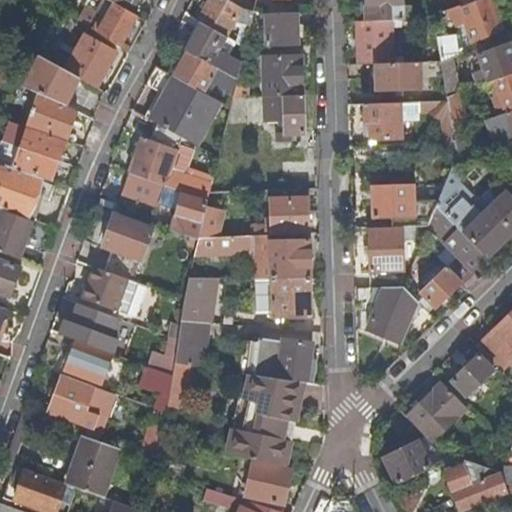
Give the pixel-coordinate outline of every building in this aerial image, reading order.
[(109,0),(114,3),(130,12),(136,0),(109,0)] [(210,0),(199,20),(200,21),(227,36),(242,9),(226,0),(210,0)] [(374,4),(374,20),(404,18),(403,0),(367,0),(368,4),(374,4)] [(504,30),(492,0),(471,0),(464,2),(449,8),(453,17),(456,16),(459,23),(467,21),(475,39),(504,30)] [(94,30),(122,48),(139,17),(130,12),(114,3),(101,26),(98,24),(94,30)] [(299,45),(298,12),(267,14),(267,46),(299,45)] [(358,21),(358,64),(376,64),(399,63),(400,56),(394,56),(394,26),(402,26),(402,29),(436,29),(434,18),(404,18),(374,20),(368,20),(358,21)] [(200,21),(185,48),(189,51),(218,66),(234,75),(238,77),(242,63),(224,53),(226,48),(223,47),(228,37),(227,36),(200,21)] [(81,79),(98,88),(117,52),(86,36),(67,71),(81,79)] [(438,37),(442,62),(463,53),(462,36),(438,37)] [(223,47),(226,48),(232,39),(228,37),(223,47)] [(511,72),(511,45),(510,41),(480,52),(486,69),(476,72),(480,85),(491,80),(495,79),(511,72)] [(183,62),(175,76),(209,95),(211,90),(206,87),(218,66),(189,51),(183,62)] [(285,95),(304,95),(303,55),(263,55),(264,96),(285,95)] [(67,71),(42,57),(25,88),(67,106),(81,79),(67,71)] [(460,92),(454,58),(442,62),(448,96),(460,92)] [(179,59),(171,74),(175,76),(183,62),(179,59)] [(399,63),(376,64),(377,91),(424,89),(423,62),(399,63)] [(150,120),(158,124),(182,137),(197,145),(209,122),(205,119),(216,99),(209,95),(175,76),(171,74),(162,69),(152,87),(165,94),(150,120)] [(511,72),(495,79),(499,94),(496,94),(494,96),(500,114),(511,110),(511,72)] [(233,98),(248,97),(248,82),(238,79),(237,84),(235,90),(233,98)] [(29,127),(68,140),(72,127),(75,120),(78,111),(67,106),(25,88),(22,87),(19,94),(37,102),(35,106),(28,126),(29,127)] [(224,104),(231,108),(233,98),(235,90),(228,88),(224,104)] [(463,109),(460,92),(448,96),(449,100),(454,130),(465,127),(466,126),(463,109)] [(305,132),(304,95),(285,95),(285,133),(277,133),(276,142),(293,141),(293,132),(305,132)] [(442,122),(445,142),(456,142),(454,130),(449,100),(431,101),(432,114),(442,122)] [(405,102),(365,103),(366,123),(371,123),(371,139),(405,138),(405,132),(405,125),(405,102)] [(24,125),(28,126),(35,106),(31,104),(24,125)] [(498,151),(507,148),(511,145),(511,110),(500,114),(487,119),(498,151)] [(143,137),(131,172),(165,185),(198,197),(204,182),(181,174),(170,170),(178,150),(182,137),(158,124),(151,140),(143,137)] [(22,147),(60,161),(68,140),(29,127),(22,147)] [(454,130),(456,142),(458,154),(460,163),(472,159),(465,127),(454,130)] [(0,152),(0,162),(15,167),(16,165),(22,147),(7,142),(4,141),(0,152)] [(352,146),(352,162),(407,160),(406,144),(352,146)] [(43,178),(53,181),(60,161),(22,147),(16,165),(15,167),(43,178)] [(170,170),(181,174),(188,156),(187,153),(178,150),(170,170)] [(459,227),(488,258),(511,234),(511,157),(508,161),(511,164),(511,186),(484,213),(476,206),(466,208),(459,203),(461,199),(456,195),(460,187),(449,177),(440,199),(437,206),(439,208),(459,227)] [(0,207),(29,218),(43,178),(15,167),(0,162),(0,207)] [(165,185),(131,172),(123,194),(157,207),(165,185)] [(394,217),(394,227),(405,227),(416,227),(416,199),(416,183),(374,185),(374,218),(394,217)] [(181,193),(173,231),(198,240),(199,238),(206,206),(207,201),(199,197),(197,202),(193,200),(194,198),(181,193)] [(269,236),(310,235),(308,196),(269,198),(270,218),(266,218),(247,218),(247,226),(251,226),(251,236),(254,236),(269,236)] [(429,226),(429,225),(431,220),(437,206),(440,199),(416,199),(416,227),(417,227),(429,226)] [(206,206),(199,238),(217,238),(224,210),(206,206)] [(429,225),(445,242),(459,227),(439,208),(437,206),(431,220),(429,225)] [(0,252),(19,259),(33,221),(28,219),(2,210),(0,216),(0,252)] [(112,250),(105,271),(126,278),(134,281),(148,241),(152,228),(115,215),(104,247),(112,250)] [(417,227),(416,227),(416,231),(415,240),(421,244),(429,226),(417,227)] [(371,227),(373,287),(399,286),(399,270),(406,270),(406,241),(405,227),(394,227),(371,227)] [(405,227),(406,241),(415,240),(416,231),(416,227),(405,227)] [(473,272),(488,258),(459,227),(445,242),(473,272)] [(199,238),(198,240),(196,250),(254,247),(254,236),(251,236),(217,238),(199,238)] [(270,240),(269,236),(254,236),(254,247),(255,275),(255,278),(270,278),(271,278),(270,240)] [(271,278),(311,278),(310,240),(270,240),(271,278)] [(0,293),(11,298),(22,267),(0,259),(0,293)] [(420,293),(436,309),(463,283),(444,262),(439,267),(443,271),(420,293)] [(105,271),(95,267),(84,299),(127,314),(128,312),(129,308),(118,304),(126,278),(105,271)] [(129,308),(128,312),(135,315),(146,285),(134,281),(126,278),(118,304),(129,308)] [(311,299),(311,278),(271,278),(271,297),(258,297),(258,314),(272,314),(272,318),(312,318),(311,299)] [(206,321),(210,322),(217,279),(190,279),(185,299),(182,320),(206,321)] [(357,288),(357,303),(378,302),(368,329),(400,342),(411,317),(418,301),(404,286),(399,286),(373,287),(357,288)] [(78,304),(64,299),(58,318),(66,321),(72,323),(78,304)] [(417,320),(423,305),(418,301),(411,317),(417,320)] [(120,318),(78,304),(72,323),(114,337),(120,318)] [(511,312),(507,318),(479,346),(485,352),(504,371),(511,362),(511,312)] [(204,338),(206,321),(182,320),(181,325),(179,339),(176,358),(175,362),(191,364),(192,364),(193,358),(196,337),(204,338)] [(72,323),(66,321),(61,334),(77,340),(109,351),(114,337),(72,323)] [(172,323),(170,335),(179,339),(181,325),(172,323)] [(179,339),(170,335),(167,355),(176,358),(179,339)] [(304,382),(308,382),(313,343),(283,339),(283,341),(260,338),(255,374),(304,382)] [(109,351),(77,340),(71,356),(66,370),(102,383),(114,353),(109,351)] [(152,350),(148,365),(173,375),(175,362),(176,358),(167,355),(152,350)] [(453,381),(448,386),(463,401),(486,378),(493,386),(506,374),(504,371),(485,352),(481,356),(479,353),(453,380),(453,381)] [(66,370),(71,356),(67,354),(62,369),(66,370)] [(173,375),(168,409),(182,411),(191,364),(175,362),(173,375)] [(304,382),(255,374),(251,374),(246,396),(250,397),(243,430),(233,428),(228,453),(254,459),(286,465),(291,441),(285,439),(289,419),(296,421),(304,382)] [(98,387),(64,375),(50,413),(95,429),(100,415),(95,413),(89,411),(98,387)] [(448,386),(444,383),(410,415),(433,441),(441,433),(448,440),(455,433),(449,425),(468,407),(463,401),(448,386)] [(89,411),(95,413),(102,395),(103,389),(98,387),(89,411)] [(120,448),(86,436),(85,439),(69,483),(104,496),(120,448)] [(147,440),(141,455),(151,459),(157,443),(147,440)] [(385,457),(398,483),(431,466),(418,442),(385,457)] [(446,471),(462,511),(509,493),(506,483),(503,472),(498,470),(460,457),(456,467),(446,471)] [(284,503),(292,467),(286,465),(254,459),(247,495),(284,503)] [(10,482),(4,497),(47,511),(56,511),(65,490),(67,484),(35,472),(21,466),(20,469),(14,484),(10,482)] [(511,466),(505,466),(503,472),(506,483),(509,483),(511,482),(511,466)] [(65,490),(75,494),(77,487),(67,484),(65,490)] [(233,504),(243,498),(222,491),(219,499),(233,504)] [(287,511),(245,498),(242,506),(240,506),(237,511),(287,511)] [(145,511),(146,511),(116,500),(112,511),(145,511)]
